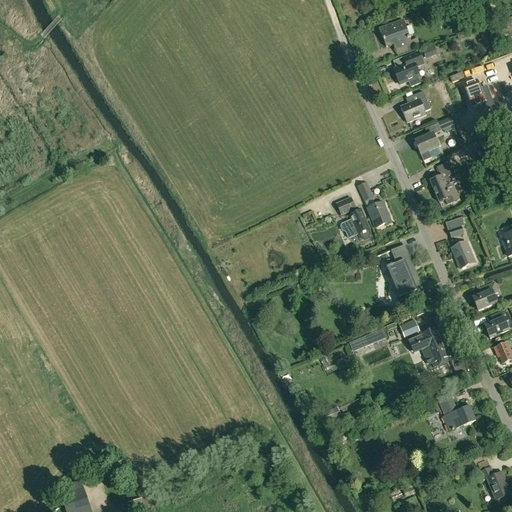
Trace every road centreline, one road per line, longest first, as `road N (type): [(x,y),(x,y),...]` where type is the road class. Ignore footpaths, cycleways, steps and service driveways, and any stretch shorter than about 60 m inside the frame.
road 1 (residential): [(449,288),(331,10)]
road 2 (residential): [(511,432),(449,288)]
